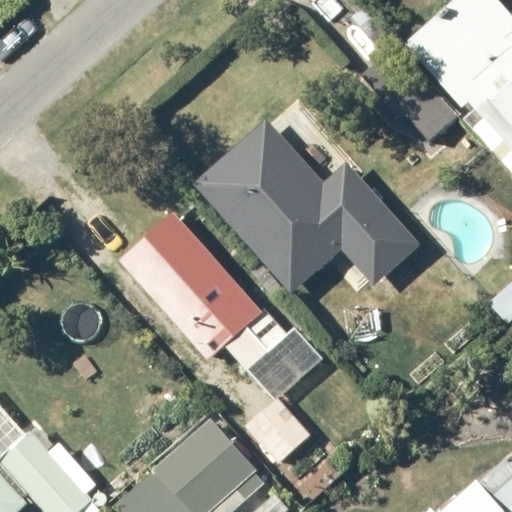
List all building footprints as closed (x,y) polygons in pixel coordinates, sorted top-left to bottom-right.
[(511,11),(501,0),(454,0),(405,44),(469,114),(472,107),(511,150),(511,11)] [(405,38),(362,74),(403,123),(410,122),(431,146),(469,114),(405,44),(405,38)] [(269,117),(193,183),(290,296),(346,248),(368,274),(381,268),(417,310),(448,283),(355,176),(335,194),(269,117)] [(176,200),(110,258),(211,372),(231,354),(270,397),(316,357),(176,200)] [(250,424),(284,464),(315,438),(281,398),(250,424)] [(109,511),(116,507),(38,424),(0,458),(0,477),(28,505),(33,511),(109,511)] [(216,425),(116,507),(119,511),(219,511),(260,479),(216,425)] [(511,511),(511,501),(484,470),(435,511),(511,511)] [(0,511),(19,511),(28,505),(0,477),(0,511)]
